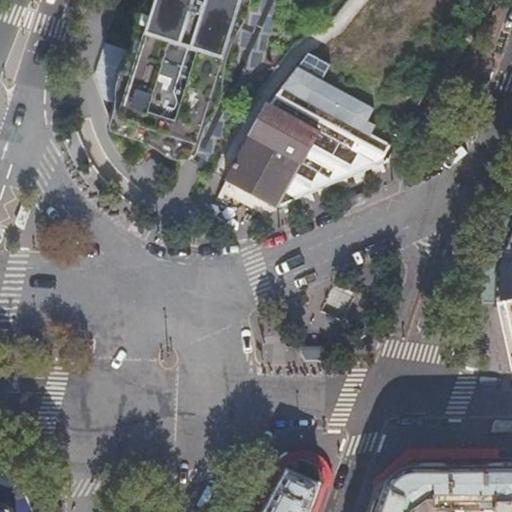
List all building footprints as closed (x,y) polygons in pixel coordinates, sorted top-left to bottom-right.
[(253,0),(165,0),(124,139),(206,163),(253,0)] [(267,106),(226,180),(251,194),(277,208),(317,133),(267,106)] [(277,208),(378,166),(317,133),(277,208)] [(251,194),(226,180),(218,196),(255,216),(277,208),(251,194)] [(511,237),(507,250),(501,264),(500,305),(500,306),(511,303),(511,237)] [(511,303),(500,306),(508,342),(511,361),(511,303)] [(262,511),(285,471),(286,472),(291,466),(298,462),(287,456),(280,457),(275,464),(248,511),(262,511)] [(291,466),(286,472),(285,471),(262,511),(310,511),(320,486),(318,486),(320,479),(318,471),(312,465),(305,462),(298,462),(291,466)] [(373,511),(511,511),(511,468),(477,469),(413,469),(381,492),(373,511)] [(28,495),(24,486),(10,481),(7,489),(21,494),(22,497),(28,495)] [(28,511),(21,494),(0,486),(0,507),(11,511),(28,511)]
